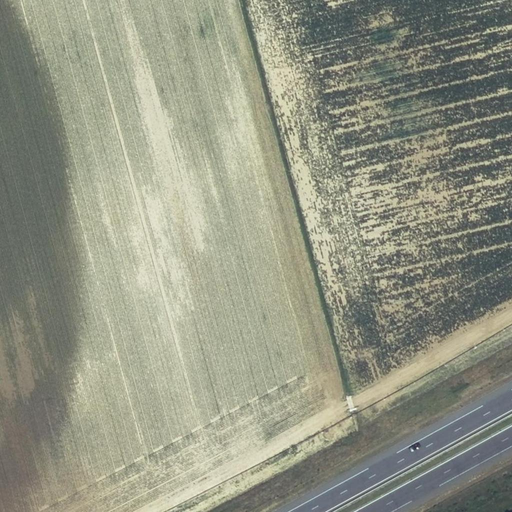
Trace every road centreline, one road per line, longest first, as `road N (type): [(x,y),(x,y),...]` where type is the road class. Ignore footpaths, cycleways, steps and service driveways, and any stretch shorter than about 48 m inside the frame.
road 1 (motorway): [(511,400),(307,511)]
road 2 (motorway): [(374,511),(511,436)]
